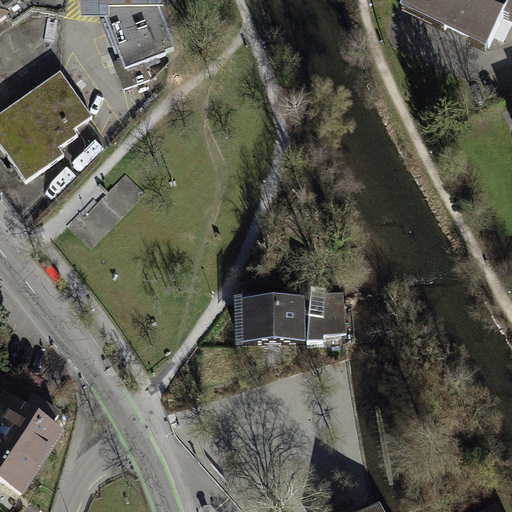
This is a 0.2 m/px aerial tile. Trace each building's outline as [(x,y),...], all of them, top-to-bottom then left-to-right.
[(0,0),(0,27),(11,20),(14,26),(33,13),(66,19),(69,2),(64,0),(0,0)] [(81,0),(82,18),(105,18),(109,18),(108,9),(158,8),(163,8),(163,0),(81,0)] [(511,0),(411,0),(404,13),(490,56),(507,20),(511,22),(511,0)] [(176,54),(158,8),(108,9),(109,18),(105,18),(120,61),(114,63),(125,91),(149,82),(143,66),(176,54)] [(59,77),(0,119),(0,149),(27,187),(61,162),(56,155),(76,141),(72,135),(91,121),(59,77)] [(347,299),(242,304),(245,346),(349,341),(347,299)] [(63,437),(0,392),(0,462),(30,484),(63,437)] [(0,493),(15,505),(30,484),(0,462),(0,493)]
